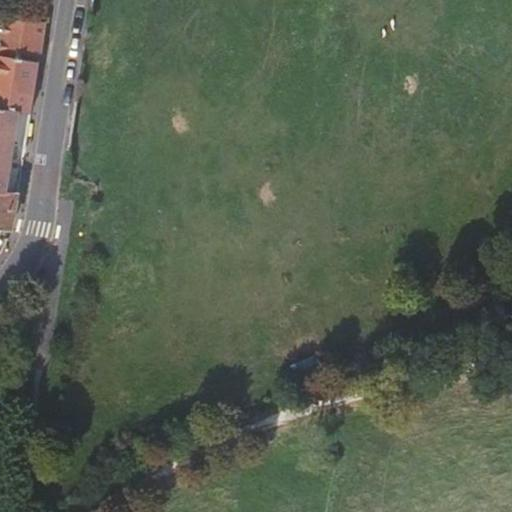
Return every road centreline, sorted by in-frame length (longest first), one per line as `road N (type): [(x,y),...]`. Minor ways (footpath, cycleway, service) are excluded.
road 1 (residential): [(45,144),(22,256),(0,287)]
road 2 (tertiary): [(71,0),(45,144)]
